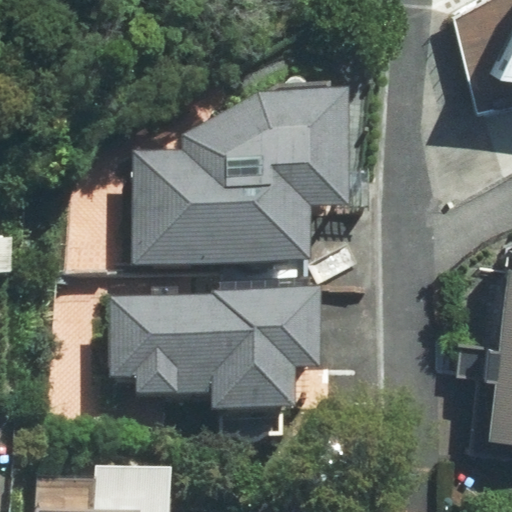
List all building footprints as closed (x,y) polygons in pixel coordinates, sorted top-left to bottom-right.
[(511,0),(475,0),(449,14),(472,107),(511,95),(511,0)] [(306,271),(306,223),(341,223),(337,107),(328,106),(328,97),(253,104),(178,148),(175,157),(130,156),(126,275),(306,271)] [(508,265),(499,266),(490,344),(481,345),(478,373),(486,382),(484,443),(511,444),(511,252),(507,252),(508,265)] [(315,384),(316,302),(209,298),(209,305),(107,305),(106,387),(129,389),(132,405),(203,400),(208,425),(290,421),(291,385),(315,384)] [(168,511),(169,472),(91,466),(93,491),(41,487),(39,511),(168,511)]
